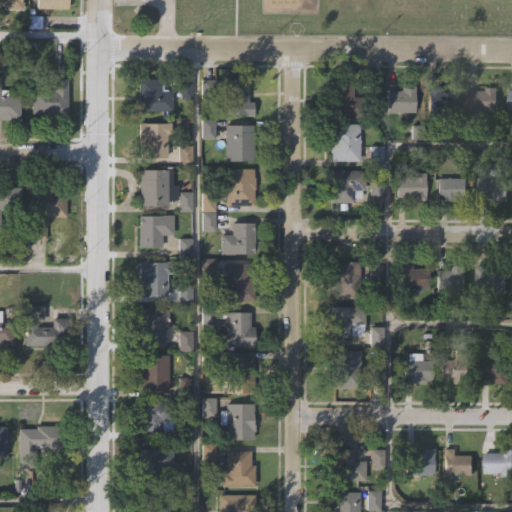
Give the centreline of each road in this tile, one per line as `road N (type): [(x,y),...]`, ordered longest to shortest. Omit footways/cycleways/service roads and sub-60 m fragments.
road 1 (tertiary): [(100,511),(99,0)]
road 2 (residential): [(292,511),(294,48)]
road 3 (residential): [(511,48),(99,49)]
road 4 (residential): [(293,234),(511,233)]
road 5 (residential): [(294,416),(511,415)]
